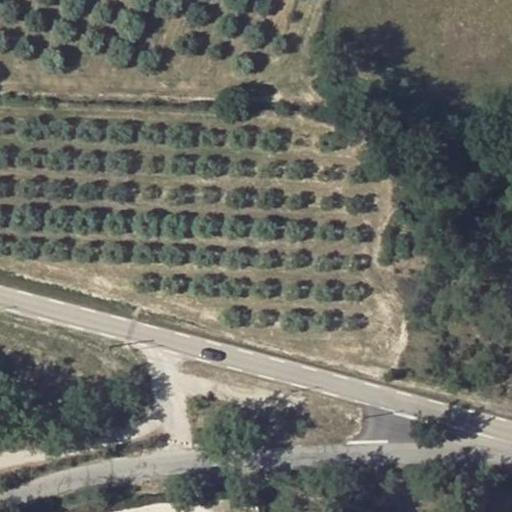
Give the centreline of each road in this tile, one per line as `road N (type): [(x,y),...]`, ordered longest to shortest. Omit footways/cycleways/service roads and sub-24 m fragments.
road 1 (tertiary): [(400,399),(0,295)]
road 2 (residential): [(18,511),(164,463),(386,449)]
road 3 (unknown): [(159,338),(181,462)]
road 4 (residential): [(386,449),(511,447)]
